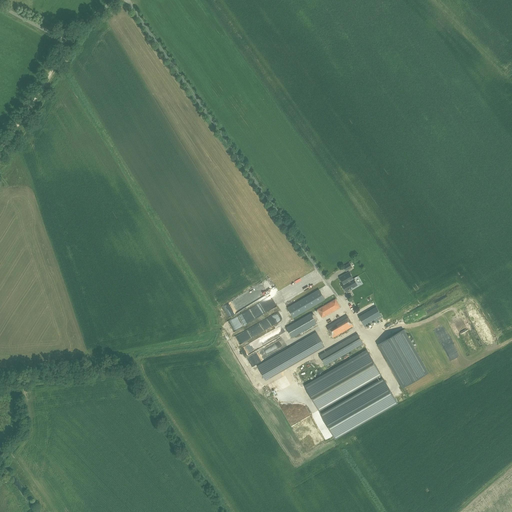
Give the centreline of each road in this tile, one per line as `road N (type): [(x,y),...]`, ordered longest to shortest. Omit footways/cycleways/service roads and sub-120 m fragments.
road 1 (unclassified): [(114,0),(69,42),(0,5)]
road 2 (track): [(69,42),(0,154)]
road 3 (track): [(0,378),(128,361)]
